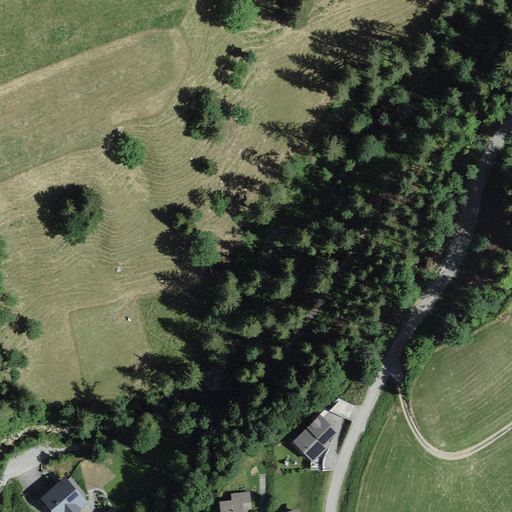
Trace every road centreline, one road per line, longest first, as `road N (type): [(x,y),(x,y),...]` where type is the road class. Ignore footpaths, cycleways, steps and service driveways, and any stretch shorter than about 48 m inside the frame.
road 1 (unclassified): [(388,365),(511,127)]
road 2 (track): [(511,427),(474,451),(432,451),(407,416),(402,372),(388,365)]
road 3 (residential): [(328,511),(388,365)]
